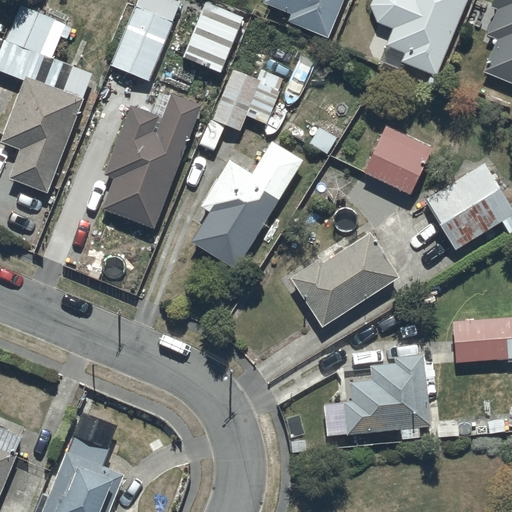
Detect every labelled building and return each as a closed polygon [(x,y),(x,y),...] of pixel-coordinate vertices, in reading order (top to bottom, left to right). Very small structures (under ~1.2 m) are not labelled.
[(148,77),(179,0),(134,0),(110,61),(148,77)] [(210,0),(204,0),(182,52),(219,69),(243,14),(210,0)] [(328,34),(342,0),(264,0),(290,10),(287,18),(328,34)] [(436,72),(464,0),(370,0),(369,2),(377,20),(392,26),(386,41),(405,49),(401,58),(436,72)] [(511,0),(492,0),(491,3),(497,6),(487,32),(497,36),(483,70),(511,81),(511,0)] [(51,56),(65,20),(67,16),(50,9),(49,13),(18,1),(4,38),(51,56)] [(240,127),(246,112),(266,120),(284,77),(263,69),(260,77),(233,66),(212,115),(240,127)] [(25,72),(0,137),(0,138),(19,146),(8,174),(46,189),(83,94),(25,72)] [(154,225),(202,101),(171,89),(170,92),(159,88),(151,109),(131,101),(104,172),(113,176),(101,205),(154,225)] [(431,146),(385,122),(364,165),(408,189),(431,146)] [(251,169),(230,155),(201,202),(203,203),(192,220),(200,224),(192,237),(234,265),(304,157),(272,137),(251,169)] [(511,203),(484,159),(426,196),(456,247),(501,218),(509,232),(511,230),(511,203)] [(370,229),(292,274),(322,323),(397,272),(370,229)] [(511,322),(477,324),(480,359),(511,357),(511,322)] [(429,421),(424,352),(395,353),(395,360),(370,362),(371,376),(349,378),(351,397),(343,398),(346,429),(401,425),(402,436),(419,435),(418,422),(429,421)] [(0,390),(0,389),(0,492),(17,449),(15,448),(24,425),(0,416),(0,390)] [(66,447),(40,511),(106,511),(124,470),(103,461),(106,451),(76,439),(71,449),(66,447)]
